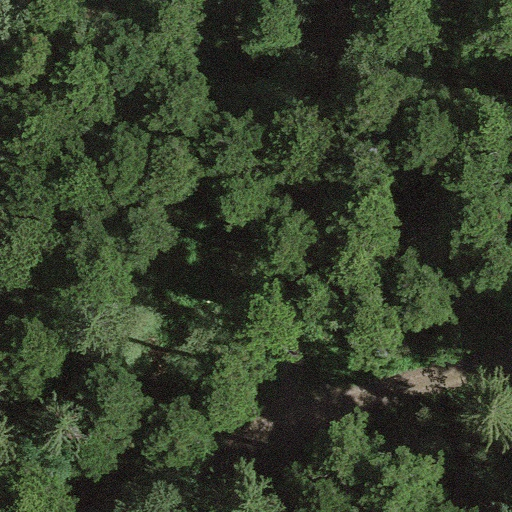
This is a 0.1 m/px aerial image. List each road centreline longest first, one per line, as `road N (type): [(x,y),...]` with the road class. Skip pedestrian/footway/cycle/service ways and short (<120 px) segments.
road 1 (track): [(296,511),(307,0)]
road 2 (track): [(511,353),(296,424),(99,511)]
